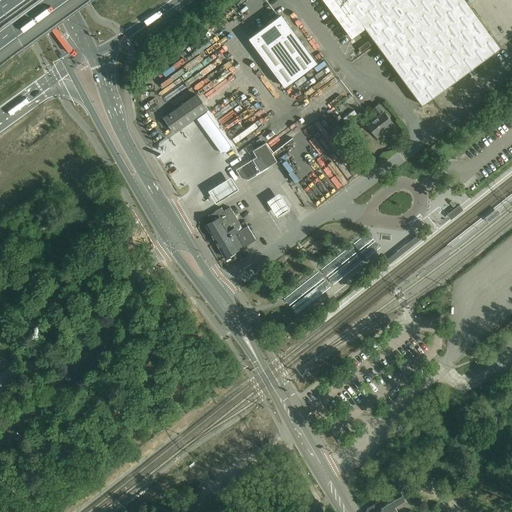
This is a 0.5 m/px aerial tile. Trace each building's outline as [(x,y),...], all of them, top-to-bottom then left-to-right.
[(500,47),(465,0),(323,0),(352,38),(365,27),(422,105),(500,47)] [(219,31),(241,10),(236,5),(215,26),(219,31)] [(278,16),(278,17),(249,38),(285,87),(317,63),(284,17),(278,16)] [(371,45),(368,41),(358,48),(361,52),(371,45)] [(213,66),(193,80),(202,93),(201,94),(207,103),(205,104),(207,107),(226,94),(219,84),(214,88),(209,82),(217,77),(221,83),(224,81),(213,66)] [(274,87),(281,93),(285,88),(278,82),(274,87)] [(209,111),(222,127),(247,108),(238,96),(236,98),(232,93),(209,111)] [(197,94),(164,117),(174,132),(207,109),(197,94)] [(372,108),(379,116),(367,125),(378,138),(385,132),(383,130),(392,122),(378,104),(372,108)] [(197,119),(200,122),(209,115),(207,112),(197,119)] [(253,133),(233,146),(236,151),(257,138),(253,133)] [(248,179),(277,161),(265,143),(252,150),(256,157),(236,169),(241,178),(248,179)] [(231,177),(208,191),(212,197),(215,202),(238,189),(234,183),(231,177)] [(273,197),(267,201),(277,216),(283,212),(288,209),(279,193),(273,197)] [(450,216),(461,210),(458,206),(448,211),(450,216)] [(243,247),(256,240),(248,226),(238,232),(236,228),(241,225),(230,208),(224,212),(222,208),(208,216),(212,221),(206,225),(225,257),(239,249),(243,246),(243,247)] [(326,243),(331,250),(342,242),(336,235),(326,243)] [(33,316),(26,323),(30,327),(34,323),(37,320),(33,316)] [(378,502),(368,508),(366,510),(366,511),(395,511),(394,509),(406,501),(401,494),(382,505),(379,500),(377,502),(378,502)]
